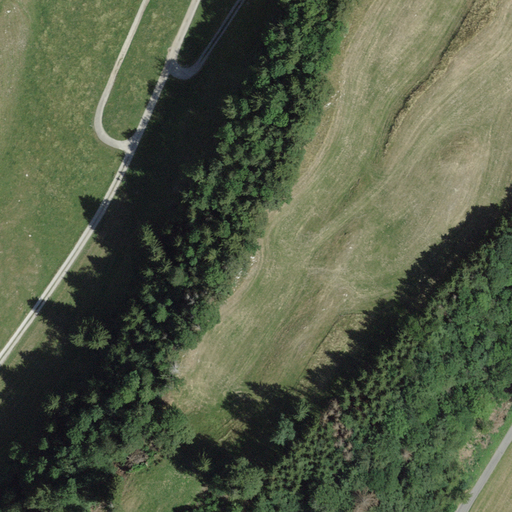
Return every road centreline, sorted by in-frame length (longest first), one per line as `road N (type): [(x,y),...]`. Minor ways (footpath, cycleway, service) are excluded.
road 1 (track): [(197,0),(100,212),(0,359)]
road 2 (track): [(146,0),(98,120),(107,139),(133,147)]
